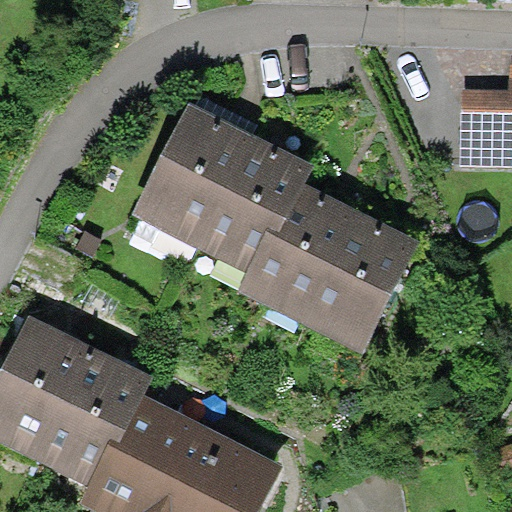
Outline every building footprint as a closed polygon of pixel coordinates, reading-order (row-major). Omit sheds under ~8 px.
[(511,67),(502,68),(502,96),(456,96),(455,173),(511,173),(511,67)] [(132,224),(191,253),(247,138),(188,109),(132,224)] [(247,138),(191,253),(249,282),(296,187),(306,166),(247,138)] [(241,298),(305,329),(359,217),(296,187),(249,282),(241,298)] [(359,217),(305,329),(368,360),(423,248),(359,217)] [(0,450),(37,468),(93,353),(36,325),(0,398),(0,450)] [(153,382),(93,353),(37,468),(98,497),(144,403),(153,382)] [(247,511),(271,464),(144,403),(98,497),(90,511),(247,511)]
